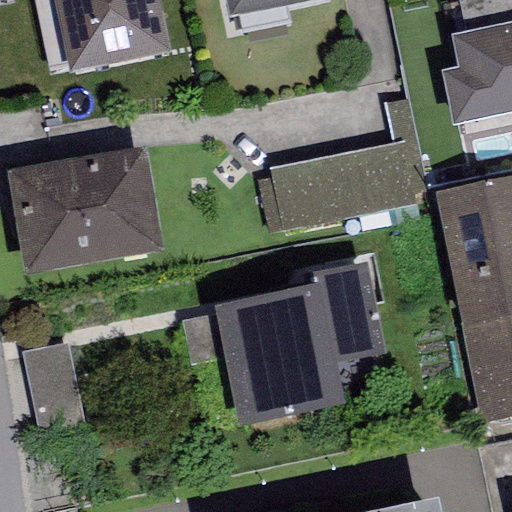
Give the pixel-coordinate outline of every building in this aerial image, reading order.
[(53,0),(70,82),(171,61),(158,0),(53,0)] [(338,0),(223,0),(228,24),(339,2),(338,0)] [(511,0),(469,0),(473,20),(511,12),(511,0)] [(511,119),(511,29),(452,42),(459,74),(442,78),(453,132),(511,119)] [(269,168),(282,232),(426,203),(412,138),(269,168)] [(144,156),(7,178),(24,282),(161,259),(144,156)] [(511,184),(438,198),(479,427),(511,420),(511,184)] [(321,295),(214,314),(236,435),(343,416),(335,369),(383,360),(367,271),(318,279),(321,295)] [(77,343),(36,348),(43,417),(84,413),(77,343)]
